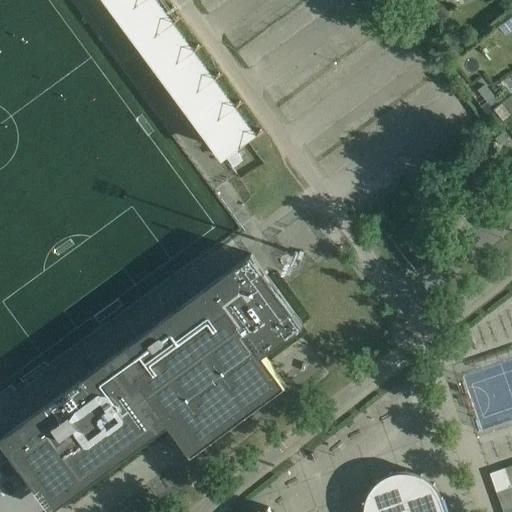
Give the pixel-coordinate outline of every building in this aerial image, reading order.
[(160,0),(106,0),(226,160),(261,135),(160,0)] [(254,44),(250,28),(232,32),(236,48),(254,44)] [(494,109),(493,110),(503,122),(511,114),(502,102),(494,109)] [(382,210),(373,217),(380,226),(389,219),(382,210)] [(0,438),(0,511),(47,511),(170,423),(192,454),(286,384),(264,354),(303,325),(251,254),(0,438)] [(504,468),(489,473),(496,492),(511,487),(504,468)] [(447,511),(442,497),(441,493),(439,490),(436,486),(434,483),(431,480),(428,478),(424,476),(421,474),(417,472),(413,471),(409,470),(405,470),(401,470),(397,470),(393,471),(389,472),(386,474),(382,476),(379,478),(376,481),(373,484),(370,487),(368,490),(366,494),(365,497),(364,501),(363,505),(363,509),(362,511),(270,511),(269,507),(266,511),(265,511),(447,511)]
